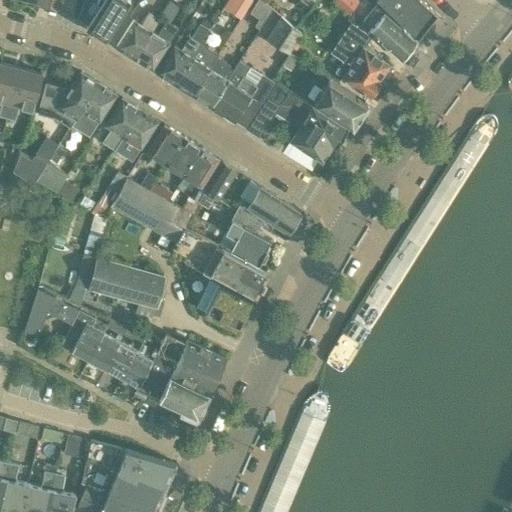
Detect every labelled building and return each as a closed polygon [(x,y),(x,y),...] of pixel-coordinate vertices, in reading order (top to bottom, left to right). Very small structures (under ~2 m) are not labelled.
[(118,0),(103,0),(87,26),(105,38),(122,11),(115,6),(118,0)] [(241,16),(251,0),(234,0),(229,9),(241,16)] [(264,2),(261,0),(256,0),(250,12),(259,18),(255,24),(259,28),(272,8),(264,2)] [(333,0),(347,12),(358,1),(356,0),(333,0)] [(379,0),(417,35),(436,11),(424,0),(379,0)] [(400,57),(415,40),(377,5),(361,23),(400,57)] [(135,57),(152,29),(157,21),(150,17),(152,14),(149,12),(142,23),(134,18),(117,45),(135,57)] [(267,39),(289,52),(289,51),(302,32),(281,15),(267,39)] [(159,34),(152,29),(135,57),(152,68),(174,33),(178,27),(167,20),(159,34)] [(371,35),(354,22),(334,51),(344,58),(335,71),(342,75),(341,76),(369,95),(379,81),(378,80),(389,63),(363,45),(371,35)] [(199,27),(192,38),(200,42),(207,32),(199,27)] [(200,42),(192,38),(189,36),(181,49),(174,44),(157,71),(174,82),(200,42)] [(192,94),(217,56),(218,53),(200,42),(174,82),(192,94)] [(298,57),(289,51),(289,52),(282,63),(290,69),(298,57)] [(192,94),(210,105),(233,69),(229,67),(231,64),(217,56),(192,94)] [(210,105),(234,120),(256,85),(243,76),(249,65),(239,59),(233,69),(210,105)] [(0,114),(7,117),(21,67),(0,61),(0,100),(3,101),(0,111),(0,114)] [(42,73),(21,67),(7,117),(16,119),(19,106),(32,110),(42,73)] [(70,125),(71,124),(99,82),(81,71),(70,89),(46,82),(38,111),(57,117),(70,125)] [(353,127),(367,104),(328,79),(314,102),(353,127)] [(278,81),(268,96),(280,103),(289,89),(278,81)] [(116,93),(99,82),(71,124),(89,135),(116,93)] [(313,104),(289,89),(280,103),(275,112),(299,126),(290,140),(322,160),(332,144),(335,147),(347,128),(312,105),(313,104)] [(275,112),(280,103),(268,96),(247,129),(259,136),(275,112)] [(114,149),(123,135),(140,108),(123,97),(105,124),(112,128),(103,142),(114,149)] [(158,119),(140,108),(123,135),(129,139),(121,152),(132,159),(158,119)] [(165,164),(184,135),(164,123),(146,152),(152,155),(148,163),(152,165),(156,158),(165,164)] [(183,175),(201,146),(184,135),(165,164),(173,168),(177,171),(183,175)] [(219,158),(201,146),(183,175),(191,180),(186,187),(190,189),(195,182),(201,186),(219,158)] [(29,158),(19,151),(12,168),(34,182),(36,179),(48,161),(35,153),(29,158)] [(204,191),(204,192),(215,197),(219,200),(238,170),(223,160),(204,191)] [(57,191),(58,190),(65,179),(68,173),(48,161),(36,179),(57,191)] [(119,172),(110,187),(117,191),(119,192),(127,177),(119,172)] [(156,178),(148,173),(141,184),(150,189),(156,178)] [(190,212),(168,200),(128,177),(112,205),(175,240),(190,212)] [(78,189),(65,179),(58,190),(71,199),(78,189)] [(243,197),(236,210),(260,224),(264,217),(287,232),(301,210),(261,184),(250,201),(243,197)] [(117,191),(110,187),(108,186),(91,211),(101,217),(117,191)] [(209,208),(215,197),(204,192),(198,201),(198,202),(209,208)] [(192,211),(198,202),(198,201),(189,196),(183,206),(192,211)] [(257,229),(260,224),(236,210),(225,230),(236,237),(230,248),(258,263),(270,238),(255,230),(256,228),(257,229)] [(95,216),(85,253),(96,256),(106,220),(95,216)] [(210,274),(211,272),(224,248),(217,244),(218,242),(185,224),(170,252),(210,274)] [(267,272),(224,248),(211,272),(254,295),(267,272)] [(96,256),(85,253),(74,287),(88,292),(89,288),(98,256),(96,256)] [(98,256),(89,288),(155,306),(164,275),(98,256)] [(253,299),(210,278),(196,306),(206,310),(202,318),(235,334),(244,316),(253,299)] [(26,325),(40,330),(43,321),(46,311),(47,312),(54,315),(58,308),(63,310),(67,303),(37,288),(33,301),(29,314),(28,316),(26,325)] [(88,359),(104,331),(92,325),(96,318),(80,309),(62,342),(72,347),(71,350),(88,359)] [(128,327),(110,318),(107,325),(124,334),(128,327)] [(145,335),(128,327),(124,334),(141,343),(145,335)] [(105,368),(120,340),(122,337),(118,334),(116,338),(104,331),(88,359),(105,368)] [(178,344),(163,337),(158,347),(156,351),(148,367),(140,383),(146,386),(145,389),(159,396),(169,374),(179,354),(174,352),(178,344)] [(183,346),(178,344),(174,352),(179,354),(169,374),(208,392),(226,356),(187,337),(183,346)] [(121,377),(138,345),(133,342),(131,346),(120,340),(105,368),(121,377)] [(138,345),(121,377),(138,386),(140,383),(148,367),(156,351),(158,347),(152,344),(147,355),(137,349),(139,345),(138,345)] [(195,419),(208,392),(169,374),(159,396),(172,403),(170,407),(195,419)] [(3,429),(14,432),(15,432),(18,420),(17,420),(6,417),(3,429)] [(35,437),(38,426),(19,421),(16,432),(35,437)] [(44,428),(41,437),(60,442),(62,433),(44,428)] [(87,438),(67,433),(63,455),(83,458),(87,438)] [(176,463),(90,438),(86,461),(114,470),(135,479),(137,475),(165,487),(176,463)] [(0,500),(8,461),(0,459),(0,500)] [(0,511),(21,511),(28,482),(15,479),(19,463),(8,461),(0,500),(0,511)] [(114,470),(86,461),(81,483),(125,502),(127,499),(154,511),(165,487),(137,475),(135,479),(114,470)] [(46,511),(56,467),(56,465),(46,463),(41,485),(28,482),(21,511),(46,511)] [(66,469),(56,467),(46,511),(71,511),(75,492),(62,489),(66,469)] [(125,502),(81,483),(79,492),(83,494),(77,506),(89,511),(154,511),(127,499),(125,502)]
